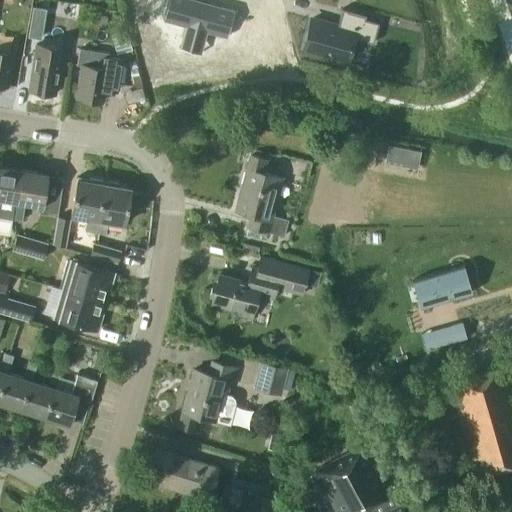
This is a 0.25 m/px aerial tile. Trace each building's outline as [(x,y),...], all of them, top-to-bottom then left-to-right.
[(35,50),(36,44),(44,1),(38,0),(31,0),(22,48),(35,50)] [(231,4),(214,0),(177,0),(172,18),(194,24),(191,36),(213,42),(216,30),(236,36),(242,13),(229,10),(231,4)] [(337,26),(310,19),(303,51),(347,61),(353,37),(373,42),(378,21),(364,18),(365,14),(341,8),(337,26)] [(36,44),(35,50),(28,90),(54,94),(61,48),(36,44)] [(127,66),(120,65),(121,59),(109,57),(110,53),(79,48),(76,64),(81,65),(76,97),(101,101),(105,82),(117,84),(117,82),(124,83),(127,66)] [(12,53),(0,50),(0,85),(6,86),(12,53)] [(408,149),(405,165),(417,167),(420,151),(408,149)] [(282,177),(277,176),(264,172),(268,160),(250,155),(235,210),(251,215),(247,226),(245,236),(262,240),(265,231),(267,232),(278,234),(283,236),(287,219),(272,215),(275,203),(282,177)] [(22,170),(0,166),(0,216),(11,218),(13,201),(16,201),(22,170)] [(13,201),(11,218),(21,220),(24,203),(42,206),(47,174),(22,170),(16,201),(13,201)] [(94,232),(103,181),(89,179),(89,181),(76,179),(70,214),(86,217),(84,230),(94,232)] [(103,181),(94,232),(105,234),(107,221),(123,224),(129,188),(117,186),(117,183),(103,181)] [(70,219),(57,216),(52,244),(65,247),(70,219)] [(47,243),(16,234),(11,250),(42,259),(47,243)] [(119,250),(94,242),(90,255),(116,263),(119,250)] [(207,295),(212,296),(210,304),(235,310),(234,313),(251,318),(257,295),(273,299),(275,288),(301,295),(308,268),(259,254),(256,268),(251,266),(246,284),(238,281),(239,279),(218,274),(217,279),(212,278),(207,295)] [(71,260),(70,261),(65,260),(61,274),(66,275),(62,289),(100,300),(103,288),(108,290),(113,272),(71,260)] [(463,265),(411,280),(412,282),(413,281),(420,305),(418,305),(419,307),(432,303),(432,302),(444,298),(445,299),(471,292),(470,290),(467,291),(460,268),(464,267),(463,265)] [(10,275),(0,272),(0,290),(5,292),(10,275)] [(97,311),(100,300),(62,289),(54,318),(96,330),(101,312),(97,311)] [(8,293),(0,291),(0,311),(29,320),(34,306),(7,298),(8,293)] [(432,346),(424,349),(425,350),(466,338),(461,321),(450,325),(451,327),(428,333),(432,346)] [(0,385),(4,372),(7,372),(12,355),(4,353),(0,364),(0,385)] [(0,385),(0,402),(19,409),(28,379),(31,380),(36,363),(28,360),(22,377),(7,372),(4,372),(0,385)] [(193,369),(182,411),(178,428),(193,432),(197,415),(229,424),(235,399),(233,398),(234,396),(224,394),(228,379),(234,381),(237,368),(212,361),(209,373),(193,369)] [(289,370),(259,362),(252,390),(281,398),(289,370)] [(511,392),(504,365),(448,382),(471,459),(479,457),(484,472),(511,463),(511,392)] [(28,379),(19,409),(43,416),(53,387),(55,388),(61,370),(52,368),(46,385),(31,380),(28,379)] [(70,392),(55,388),(53,387),(43,416),(67,424),(76,395),(79,396),(85,378),(76,375),(70,392)] [(270,437),(268,448),(280,451),(282,440),(270,437)] [(388,491),(362,444),(314,471),(336,511),(360,511),(367,509),(368,511),(409,511),(403,501),(403,502),(395,487),(388,491)] [(177,490),(187,458),(156,449),(147,480),(177,490)] [(187,458),(177,490),(208,499),(218,467),(187,458)] [(249,511),(255,495),(225,485),(216,511),(249,511)] [(255,495),(249,511),(283,511),(286,505),(255,495)]
